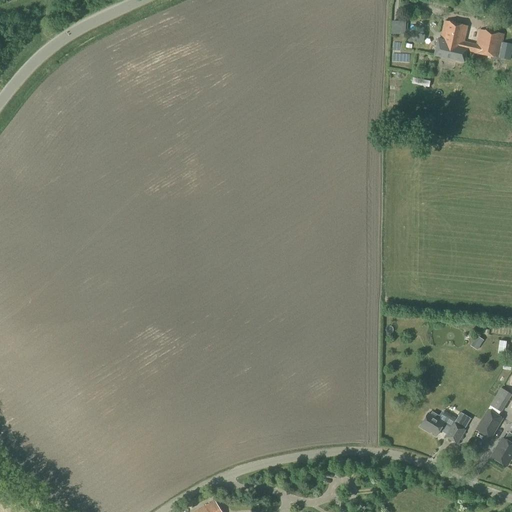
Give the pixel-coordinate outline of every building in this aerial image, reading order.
[(444,21),(442,33),(440,40),(438,39),(434,56),(464,63),(466,52),(509,60),(511,47),(511,44),(502,43),(504,35),(480,30),(477,42),(477,45),(463,42),(467,26),(444,21)] [(478,346),(485,337),(479,332),(472,341),(478,346)] [(500,336),(499,349),(505,350),(507,337),(500,336)] [(501,389),(490,406),(501,412),(511,395),(501,389)] [(448,403),(446,407),(455,412),(457,408),(448,403)] [(490,439),(502,419),(488,410),(476,430),(490,439)] [(420,426),(419,427),(426,431),(427,430),(436,436),(440,430),(446,434),(445,437),(457,444),(465,430),(453,423),(450,428),(448,427),(443,424),(444,424),(437,419),(439,416),(432,412),(430,415),(428,414),(420,426)] [(502,438),(491,457),(506,467),(507,465),(511,467),(511,439),(510,443),(502,438)] [(221,511),(214,500),(204,507),(207,511),(205,511),(221,511)]
